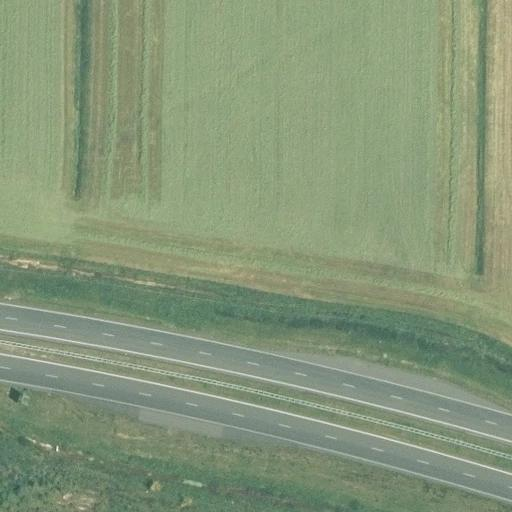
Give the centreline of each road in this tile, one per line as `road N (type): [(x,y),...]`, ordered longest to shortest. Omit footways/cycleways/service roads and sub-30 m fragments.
road 1 (trunk): [(0,368),(237,415),(511,490)]
road 2 (trunk): [(511,430),(251,363),(0,318)]
